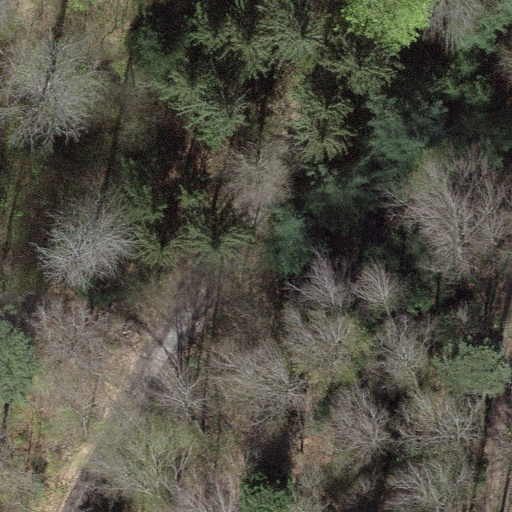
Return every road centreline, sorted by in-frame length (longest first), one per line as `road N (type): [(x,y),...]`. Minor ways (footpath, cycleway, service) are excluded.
road 1 (track): [(70,511),(154,349),(262,189),(423,0)]
road 2 (track): [(491,511),(511,319)]
